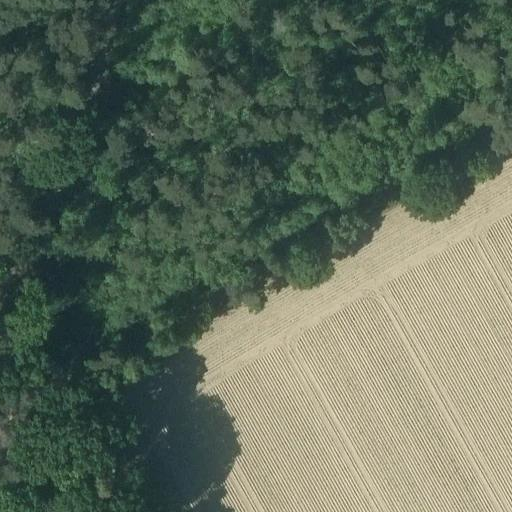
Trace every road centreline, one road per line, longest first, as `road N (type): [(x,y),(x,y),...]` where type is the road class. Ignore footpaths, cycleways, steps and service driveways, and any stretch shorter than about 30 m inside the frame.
road 1 (track): [(45,397),(511,136)]
road 2 (track): [(13,336),(112,0)]
road 3 (track): [(0,461),(45,397),(0,320)]
road 4 (track): [(133,511),(66,391)]
